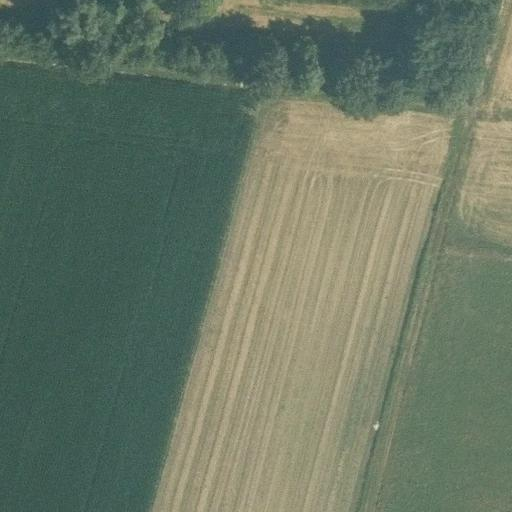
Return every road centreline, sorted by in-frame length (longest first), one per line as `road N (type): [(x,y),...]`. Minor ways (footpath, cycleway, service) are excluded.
road 1 (track): [(0,68),(486,121)]
road 2 (track): [(486,121),(378,511)]
